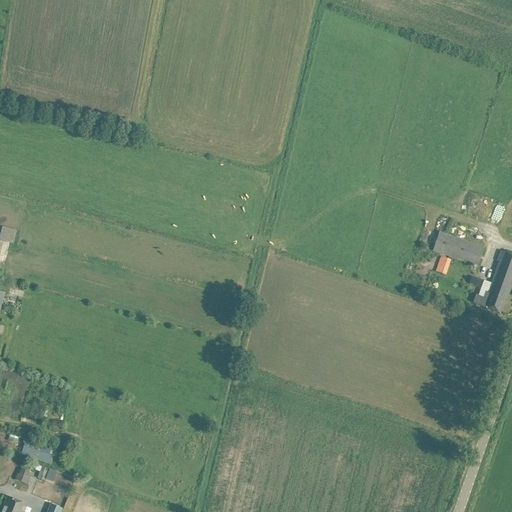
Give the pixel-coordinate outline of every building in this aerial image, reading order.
[(2,228),(0,236),(0,240),(13,243),(16,231),(2,228)] [(434,251),(451,257),(478,267),(484,248),(440,233),(434,251)] [(477,295),(474,304),(501,314),(506,300),(507,300),(511,285),(511,284),(510,284),(511,278),(511,254),(501,251),(497,261),(500,262),(489,293),(487,292),(485,298),(477,295)] [(435,271),(446,275),(451,260),(440,256),(435,271)] [(482,281),(472,277),(469,284),(479,288),(482,281)] [(26,442),(22,454),(50,464),(55,449),(50,447),(49,450),(26,442)] [(17,473),(14,479),(16,480),(26,484),(29,477),(32,478),(34,474),(21,468),(20,469),(19,474),(17,473)] [(49,471),(42,468),(37,480),(44,482),(49,471)] [(57,474),(49,471),(45,481),(53,484),(57,474)] [(20,511),(19,511),(22,503),(8,498),(2,511),(20,511)] [(50,503),(46,511),(61,511),(63,508),(50,503)]
